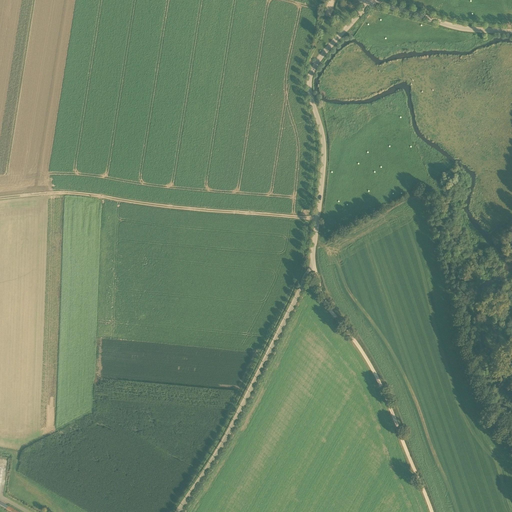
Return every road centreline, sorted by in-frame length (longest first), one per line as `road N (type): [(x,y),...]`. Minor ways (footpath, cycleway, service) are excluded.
road 1 (unclassified): [(175,511),(312,264),(322,143),(310,76),(366,0)]
road 2 (track): [(315,223),(70,196),(0,201)]
road 3 (track): [(429,511),(369,366),(327,306),(312,264)]
road 4 (unclassified): [(511,32),(458,28),(366,0)]
